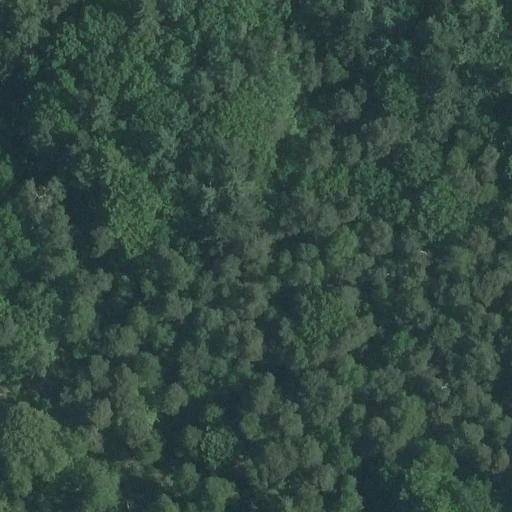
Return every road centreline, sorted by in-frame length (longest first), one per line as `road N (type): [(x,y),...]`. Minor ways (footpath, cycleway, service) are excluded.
road 1 (track): [(49,168),(511,401)]
road 2 (track): [(107,0),(0,316)]
